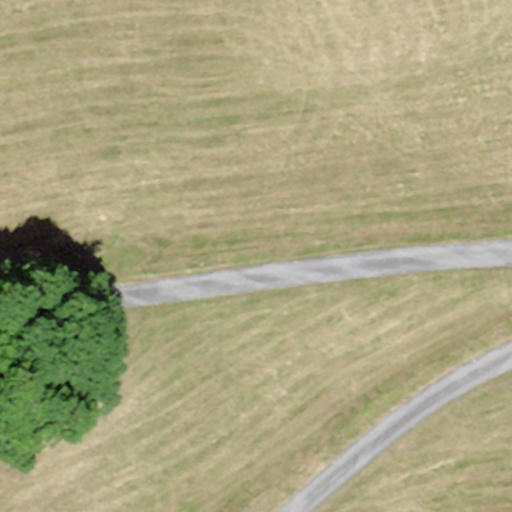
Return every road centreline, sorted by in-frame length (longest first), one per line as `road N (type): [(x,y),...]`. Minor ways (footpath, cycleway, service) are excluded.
road 1 (unclassified): [(511,254),(0,321)]
road 2 (unclassified): [(312,511),(383,451),(511,367)]
